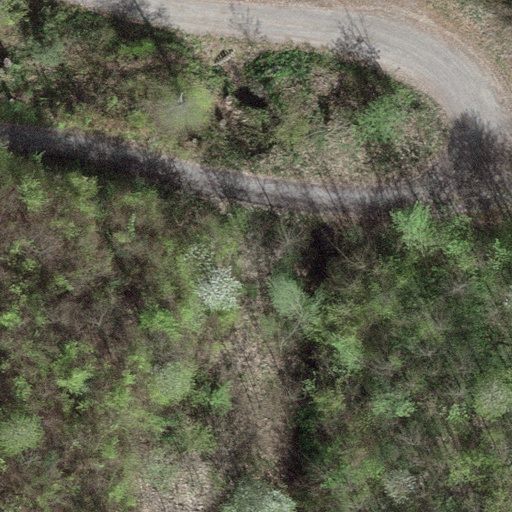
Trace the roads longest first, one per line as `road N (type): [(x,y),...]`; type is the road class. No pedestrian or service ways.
road 1 (track): [(490,161),(454,183),(409,195),(335,192),(0,129)]
road 2 (track): [(175,0),(293,13),(445,57),(486,105),(490,161)]
